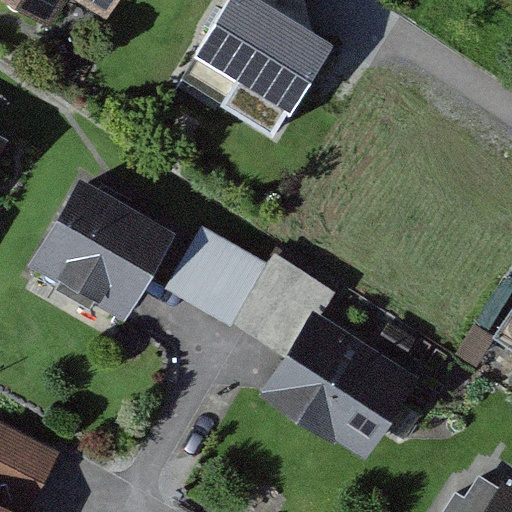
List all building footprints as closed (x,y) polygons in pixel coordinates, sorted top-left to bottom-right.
[(54,0),(99,32),(122,0),(54,0)] [(298,0),(229,0),(196,52),(239,79),(225,101),(279,135),(338,42),(291,12),(298,0)] [(0,174),(22,139),(0,124),(0,174)] [(185,229),(96,170),(44,247),(133,307),(185,229)] [(265,261),(202,225),(167,285),(201,305),(230,321),(265,261)] [(335,289),(271,252),(230,321),(292,358),(324,308),(335,289)] [(422,371),(324,308),(292,358),(269,394),(367,457),(422,371)] [(0,511),(50,511),(77,460),(12,427),(0,451),(0,511)] [(511,511),(511,498),(502,511),(511,511)]
